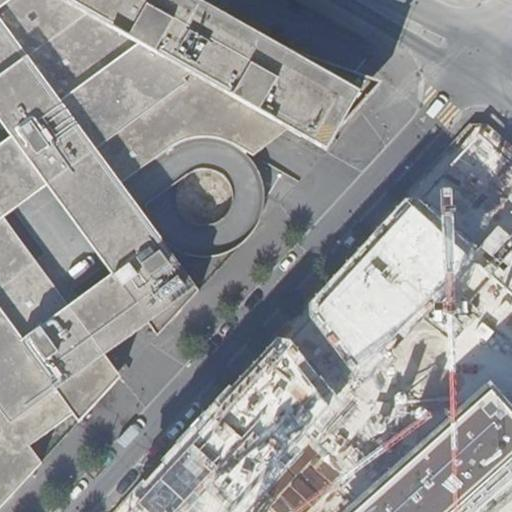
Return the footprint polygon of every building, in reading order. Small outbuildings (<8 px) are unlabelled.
[(172,146),(183,140),(198,136),(210,136),(225,140),(255,156),(288,129),(60,0),(0,0),(0,507),(43,461),(30,444),(73,414),(79,422),(121,377),(105,354),(125,339),(148,323),(157,337),(201,290),(121,182),(172,146)] [(369,82),(279,47),(196,0),(61,0),(289,129),(328,151),(340,130),(379,91),(374,87),(369,82)] [(491,278),(511,296),(511,167),(479,139),(312,303),(310,319),(362,384),(457,292),(470,303),(491,278)] [(246,511),(329,413),(334,394),(292,343),(277,342),(121,511),(246,511)] [(511,409),(490,385),(350,511),(471,511),(511,475),(511,409)]
